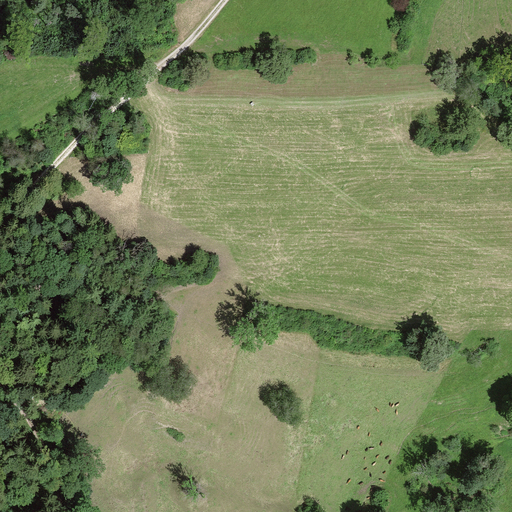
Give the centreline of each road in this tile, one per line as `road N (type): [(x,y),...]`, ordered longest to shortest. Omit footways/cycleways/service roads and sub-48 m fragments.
road 1 (track): [(222,0),(0,220)]
road 2 (track): [(0,295),(35,284),(47,289),(50,301),(6,360),(43,415),(70,511)]
